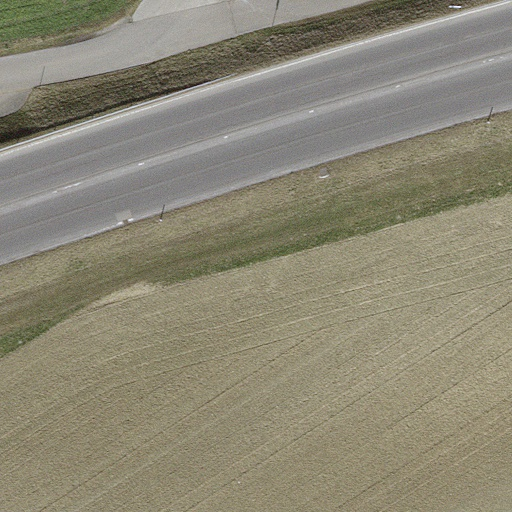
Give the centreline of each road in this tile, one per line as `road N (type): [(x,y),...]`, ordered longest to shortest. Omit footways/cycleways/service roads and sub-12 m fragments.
road 1 (primary): [(0,213),(223,139),(511,58)]
road 2 (track): [(328,0),(0,77)]
